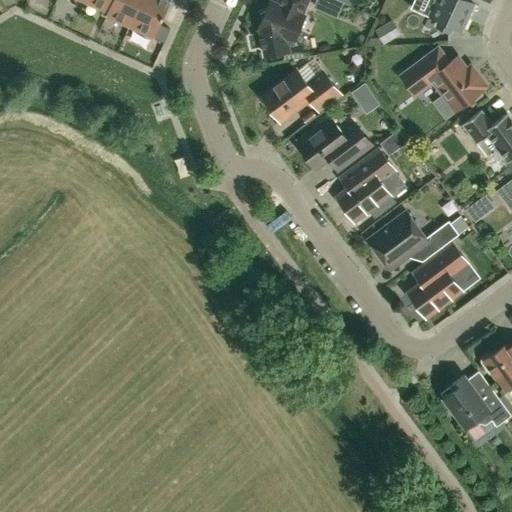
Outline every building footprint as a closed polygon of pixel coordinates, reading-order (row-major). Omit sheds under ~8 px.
[(107,16),(109,12),(114,0),(85,0),(84,2),(100,9),(102,5),(109,8),(105,16),(107,16)] [(129,27),(141,0),(114,0),(109,12),(116,15),(116,21),(129,27)] [(141,0),(129,27),(143,33),(147,30),(154,33),(152,37),(154,38),(170,1),(169,0),(141,0)] [(291,52),(289,42),(291,43),(304,15),(302,14),(307,0),(276,0),(274,1),(271,0),(266,10),(260,13),(263,19),(259,28),(260,29),(258,30),(263,57),(291,52)] [(435,0),(429,15),(438,20),(438,23),(439,26),(441,29),(444,30),(447,30),(450,29),(452,26),(460,29),(461,29),(463,28),(474,4),(465,0),(435,0)] [(392,19),(374,30),(383,45),(401,34),(392,19)] [(449,62),(437,47),(400,75),(415,94),(432,81),(454,110),(470,99),(474,100),(482,94),(482,90),(481,88),(486,85),(470,65),(466,68),(457,56),(449,62)] [(297,70),(262,96),(264,99),(263,103),(268,110),(272,109),(280,120),(310,98),(318,109),(339,93),(324,72),(308,84),(297,70)] [(480,109),(462,123),(476,142),(487,134),(495,145),(494,149),(495,151),(501,159),(506,160),(507,161),(511,157),(511,120),(506,112),(491,124),(480,109)] [(331,119),(298,145),(315,168),(329,158),(337,169),(371,144),(355,123),(342,133),(331,119)] [(378,149),(356,165),(355,164),(338,177),(346,189),(336,196),(354,220),(389,193),(379,180),(394,169),(378,149)] [(511,208),(511,177),(496,190),(511,209),(511,208)] [(460,216),(450,223),(448,220),(426,237),(406,211),(368,239),(390,268),(430,237),(439,248),(458,234),(459,234),(469,227),(460,216)] [(452,243),(432,259),(431,257),(411,272),(420,283),(408,292),(425,316),(461,289),(450,275),(467,262),(452,243)] [(363,310),(357,315),(370,331),(376,325),(363,310)] [(511,343),(509,346),(507,342),(491,354),(490,353),(489,353),(488,353),(487,353),(486,353),(485,353),(484,354),(483,355),(482,356),(482,357),(481,358),(481,359),(481,360),(481,361),(489,372),(492,370),(505,389),(511,383),(511,343)] [(478,394),(467,379),(463,375),(451,383),(454,388),(443,396),(465,427),(476,419),(479,422),(485,423),(491,419),(496,426),(511,415),(491,388),(481,394),(478,394)]
